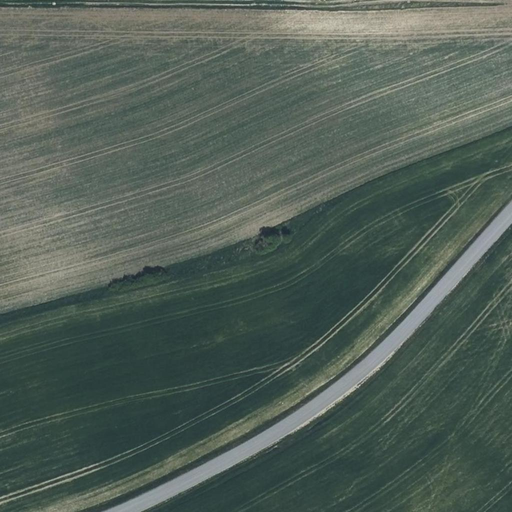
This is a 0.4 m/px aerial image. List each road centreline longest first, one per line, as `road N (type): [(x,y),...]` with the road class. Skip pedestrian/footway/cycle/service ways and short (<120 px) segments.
road 1 (tertiary): [(114,511),(287,424),(355,379),(511,216)]
road 2 (track): [(350,0),(0,0)]
